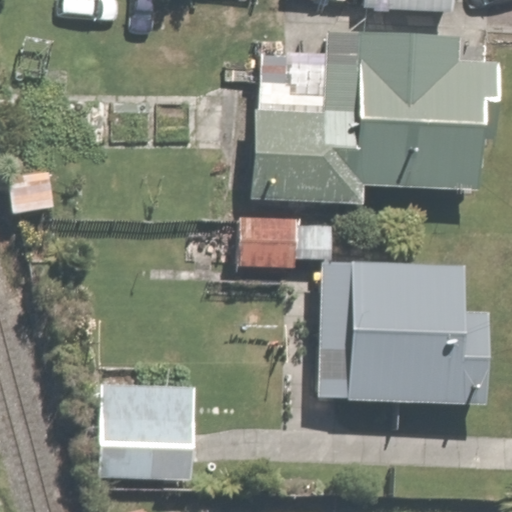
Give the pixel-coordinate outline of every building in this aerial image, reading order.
[(326,40),(325,53),(261,49),(256,156),(254,198),(363,205),(364,190),(477,198),(486,64),(467,63),(468,50),(326,40)] [(47,137),(2,146),(17,226),(62,218),(47,137)] [(300,270),(301,215),(239,214),(239,270),(300,270)] [(467,265),(324,264),(322,401),(347,402),(347,406),(493,408),(494,322),(467,322),(467,265)] [(196,380),(103,379),(102,477),(194,479),(196,380)]
